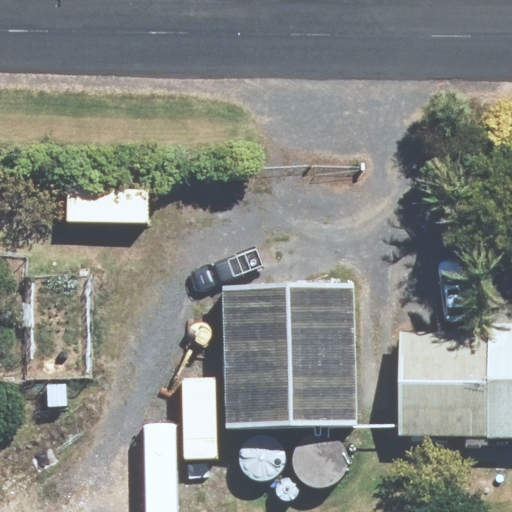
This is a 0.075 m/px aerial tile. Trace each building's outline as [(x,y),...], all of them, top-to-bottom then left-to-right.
[(195,276),(290,212),(256,161),(161,225),(195,276)] [(46,202),(44,254),(137,257),(139,206),(46,202)] [(279,437),(353,436),(351,288),(177,290),(179,377),(188,377),(189,431),(216,431),(216,438),(279,437)] [(388,445),(511,446),(511,307),(484,307),(473,335),(391,335),(385,393),(388,445)] [(176,385),(97,380),(90,500),(168,505),(176,385)]
